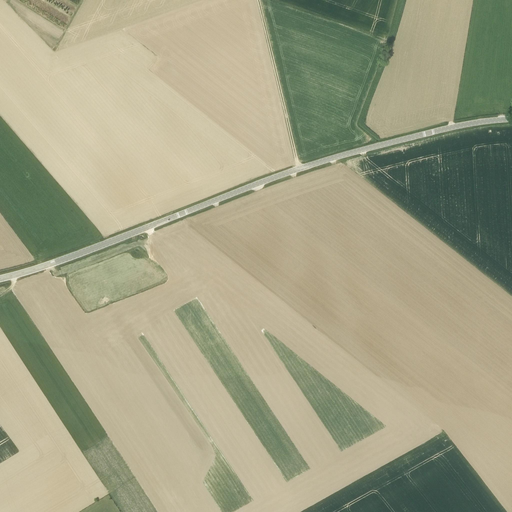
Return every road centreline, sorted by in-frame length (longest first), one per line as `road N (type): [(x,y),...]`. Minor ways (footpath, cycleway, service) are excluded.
road 1 (tertiary): [(0,278),(330,158),(511,119)]
road 2 (track): [(257,0),(298,168)]
